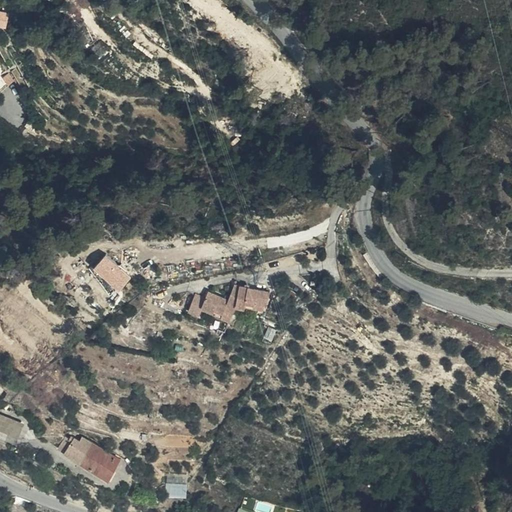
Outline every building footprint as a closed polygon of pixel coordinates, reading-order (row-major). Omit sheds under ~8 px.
[(0,87),(11,78),(0,66),(0,87)] [(108,250),(95,263),(121,287),(133,274),(108,250)] [(196,314),(198,309),(200,307),(211,311),(212,309),(220,312),(217,317),(227,321),(233,305),(249,308),(251,306),(260,308),(262,300),(265,300),(266,290),(231,284),(223,298),(205,291),(202,297),(192,294),(185,310),(196,314)] [(200,307),(198,309),(217,317),(220,312),(212,309),(211,311),(200,307)] [(12,403),(0,398),(0,422),(4,424),(12,403)] [(52,445),(59,449),(65,438),(59,434),(52,445)] [(71,441),(65,438),(59,449),(74,458),(80,450),(76,447),(81,438),(75,435),(71,441)] [(80,450),(74,458),(80,462),(84,464),(94,446),(84,440),(81,438),(76,447),(80,450)] [(89,467),(105,472),(115,450),(86,438),(84,440),(94,446),(84,464),(89,467)] [(167,494),(188,494),(188,482),(167,481),(167,494)]
